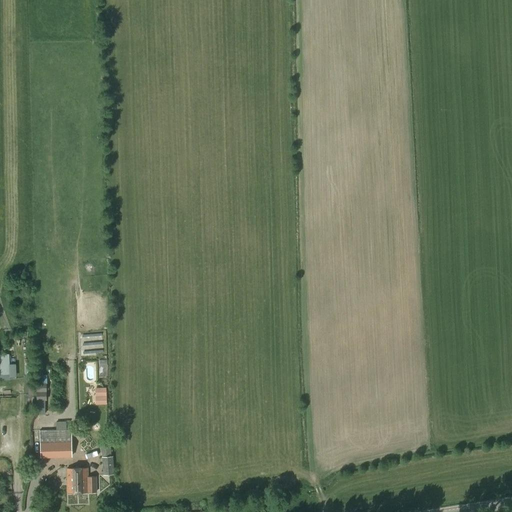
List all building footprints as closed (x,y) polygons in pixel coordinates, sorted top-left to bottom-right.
[(8,365),(8,355),(0,355),(0,379),(9,379),(9,377),(15,377),(15,364),(8,365)] [(45,400),(45,383),(36,384),(36,400),(45,400)] [(95,386),(96,403),(107,403),(106,386),(95,386)] [(56,429),(38,430),(39,443),(53,442),(71,442),(71,429),(66,429),(66,421),(56,421),(56,429)] [(109,439),(101,440),(102,456),(103,474),(114,474),(112,456),(110,456),(109,439)] [(72,456),(71,442),(53,442),(54,457),(72,456)] [(88,467),(66,468),(67,493),(96,493),(96,477),(88,477),(88,467)]
